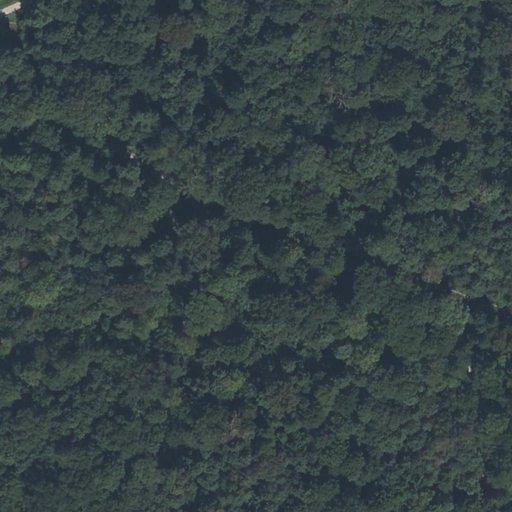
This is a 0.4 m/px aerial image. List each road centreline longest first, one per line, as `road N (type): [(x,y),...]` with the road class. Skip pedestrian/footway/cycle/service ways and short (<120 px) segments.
road 1 (track): [(0,33),(165,182),(511,321)]
road 2 (unknown): [(369,0),(308,238)]
road 3 (track): [(457,298),(480,511)]
road 4 (track): [(215,0),(165,182)]
